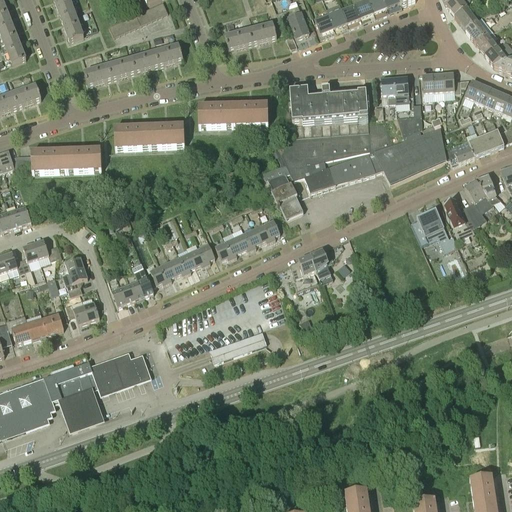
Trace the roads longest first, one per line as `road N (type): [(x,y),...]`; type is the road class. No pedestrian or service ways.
road 1 (secondary): [(0,477),(511,298)]
road 2 (residential): [(117,336),(511,159)]
road 3 (residential): [(270,75),(459,58)]
road 4 (residential): [(0,247),(63,230),(88,251),(117,336)]
road 5 (residential): [(434,12),(270,75)]
road 6 (residential): [(71,119),(219,84)]
road 7 (residential): [(71,119),(26,0)]
road 8 (residential): [(0,375),(117,336)]
